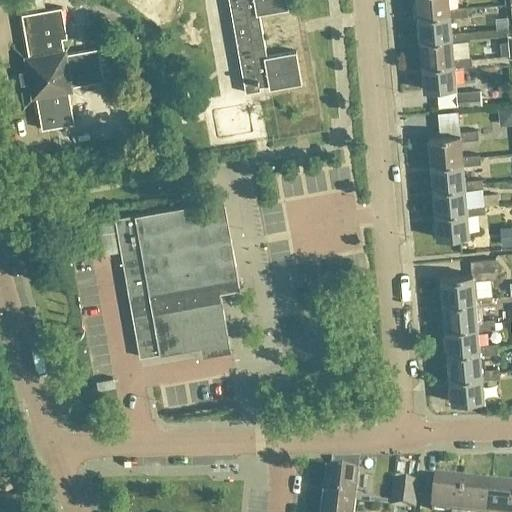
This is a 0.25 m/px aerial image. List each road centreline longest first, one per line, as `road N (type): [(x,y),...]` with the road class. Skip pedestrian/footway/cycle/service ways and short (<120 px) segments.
road 1 (residential): [(400,438),(364,0)]
road 2 (residential): [(274,442),(49,450)]
road 3 (unclassified): [(49,450),(0,287)]
road 4 (residential): [(400,438),(274,442)]
